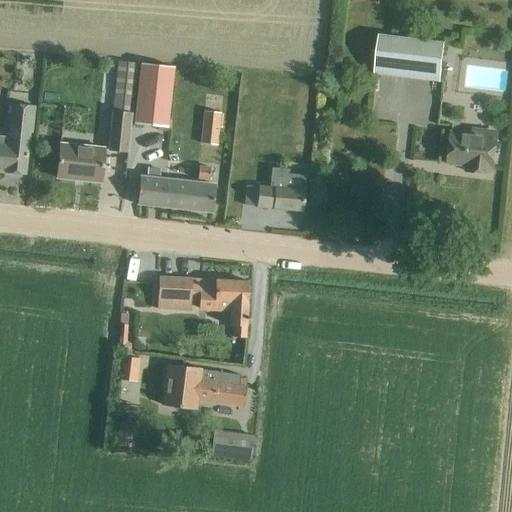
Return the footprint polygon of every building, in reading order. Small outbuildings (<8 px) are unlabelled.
[(440,81),(444,43),(379,35),(374,73),(440,81)] [(111,60),(106,109),(102,148),(120,150),(129,62),(111,60)] [(133,62),(127,122),(160,126),(166,65),(133,62)] [(0,170),(4,171),(4,173),(25,175),(29,132),(31,133),(34,107),(11,105),(7,146),(0,145),(0,170)] [(201,143),(217,145),(221,113),(204,111),(201,143)] [(451,131),(447,164),(466,166),(465,171),(493,174),(497,136),(489,135),(489,130),(472,128),(472,134),(451,131)] [(93,180),(97,147),(54,142),(51,176),(93,180)] [(199,167),(197,179),(210,181),(211,168),(199,167)] [(302,210),(306,176),(288,174),(288,170),(272,168),(270,187),(255,185),(246,184),(244,204),(252,205),(299,210),(302,210)] [(210,181),(135,173),(132,202),(207,209),(210,181)] [(147,249),(145,272),(161,273),(163,250),(147,249)] [(161,277),(159,309),(174,309),(174,300),(189,301),(198,301),(197,308),(230,309),(229,327),(233,327),(232,338),(245,339),(248,282),(214,280),(214,281),(190,280),(190,279),(161,277)] [(126,324),(117,323),(115,349),(128,350),(129,342),(125,342),(126,324)] [(118,375),(134,377),(137,357),(121,354),(118,375)] [(241,407),(244,387),(245,380),(238,379),(238,375),(198,369),(198,368),(166,363),(160,404),(193,410),(194,403),(199,404),(200,400),(241,407)] [(116,447),(129,448),(130,423),(117,422),(116,447)] [(251,436),(213,431),(209,455),(248,460),(251,436)]
